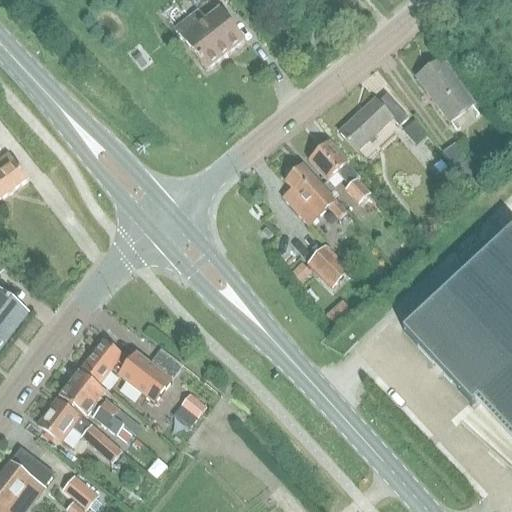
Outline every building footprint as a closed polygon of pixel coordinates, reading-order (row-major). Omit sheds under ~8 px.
[(199,13),(176,31),(208,72),(245,44),(228,23),(219,12),(206,22),(199,13)] [(139,56),(133,60),(141,70),(147,65),(139,56)] [(441,62),(417,80),(449,125),(474,107),(441,62)] [(353,123),(340,135),(357,154),(393,122),(400,129),(409,121),(387,97),(378,105),(376,102),(366,111),(368,113),(354,125),(353,123)] [(414,124),(403,133),(415,147),(426,138),(414,124)] [(338,175),(351,190),(349,192),(361,205),(371,195),(359,182),(360,181),(347,167),(348,165),(329,144),(309,163),(328,184),(338,175)] [(0,203),(28,182),(8,156),(0,162),(0,203)] [(440,163),(433,168),(442,178),(448,172),(440,163)] [(467,163),(457,171),(470,189),(480,181),(467,163)] [(286,185),(301,202),(292,210),(309,228),(327,212),(338,224),(347,216),(303,168),(286,185)] [(511,233),(404,334),(473,408),(479,402),(511,438),(511,233)] [(328,249),(310,266),(333,290),(351,273),(328,249)] [(302,267),(293,276),(303,287),(313,278),(302,267)] [(0,352),(28,315),(0,293),(0,352)] [(343,305),(328,319),(336,328),(351,313),(343,305)] [(123,358),(104,343),(82,372),(101,387),(112,372),(120,378),(119,380),(154,407),(172,384),(137,357),(130,366),(122,360),(123,358)] [(385,368),(373,380),(388,393),(399,381),(385,368)] [(79,375),(69,387),(116,424),(122,417),(106,404),(105,405),(100,402),(105,395),(79,375)] [(116,424),(69,387),(60,400),(86,420),(91,414),(95,418),(94,419),(110,432),(116,424)] [(191,398),(182,409),(199,422),(207,411),(191,398)] [(57,403),(37,428),(61,446),(72,431),(83,440),(102,456),(110,446),(98,436),(84,423),(57,403)] [(53,477),(21,452),(0,479),(0,511),(7,511),(23,491),(35,500),(53,477)] [(76,479),(64,493),(86,511),(98,498),(76,479)]
